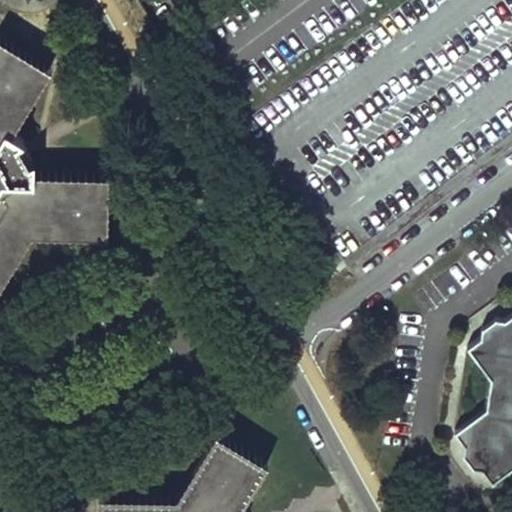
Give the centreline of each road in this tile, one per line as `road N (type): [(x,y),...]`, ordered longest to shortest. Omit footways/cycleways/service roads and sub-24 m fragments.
road 1 (residential): [(88,0),(288,338)]
road 2 (residential): [(288,338),(511,176)]
road 3 (residential): [(288,338),(298,381),(369,511)]
